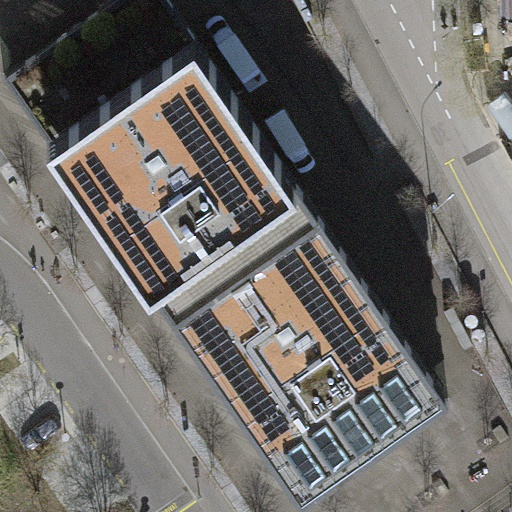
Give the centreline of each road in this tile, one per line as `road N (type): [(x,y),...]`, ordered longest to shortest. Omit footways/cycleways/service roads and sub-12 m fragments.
road 1 (residential): [(171,511),(27,299),(0,273)]
road 2 (residential): [(511,229),(421,55)]
